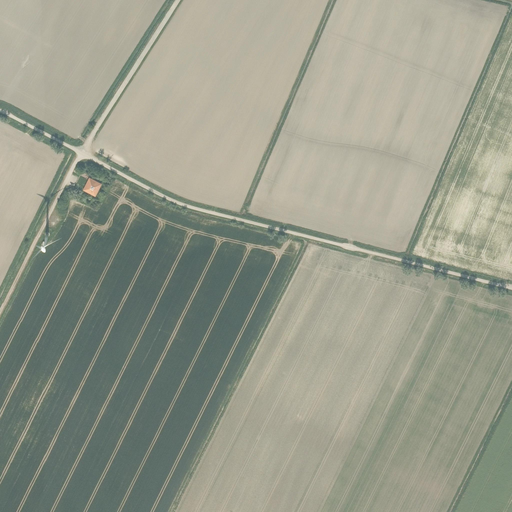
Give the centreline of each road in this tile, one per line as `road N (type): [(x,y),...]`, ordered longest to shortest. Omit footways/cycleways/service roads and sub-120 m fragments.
road 1 (unclassified): [(511,282),(171,195),(0,104)]
road 2 (track): [(79,147),(0,302)]
road 3 (track): [(79,147),(171,0)]
